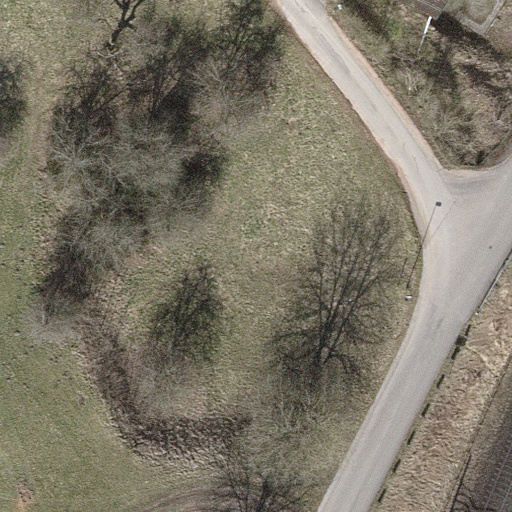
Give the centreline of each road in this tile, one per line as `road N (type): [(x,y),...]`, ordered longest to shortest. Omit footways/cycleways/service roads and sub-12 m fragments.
road 1 (residential): [(511,192),(344,511)]
road 2 (track): [(291,0),(479,243)]
